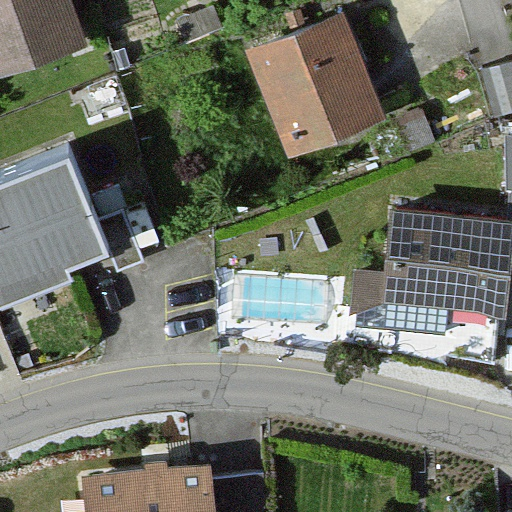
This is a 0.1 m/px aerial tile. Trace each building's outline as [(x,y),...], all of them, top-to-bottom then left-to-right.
[(0,0),(0,69),(82,43),(67,0),(0,0)] [(378,118),(338,12),(246,47),(287,153),(378,118)] [(511,51),(487,55),(496,109),(511,106),(511,51)] [(108,75),(103,53),(68,62),(73,84),(108,75)] [(426,143),(414,113),(390,123),(402,153),(426,143)] [(511,139),(505,139),(503,192),(510,192),(508,216),(507,241),(511,241),(511,139)] [(0,286),(110,243),(69,141),(0,168),(0,286)] [(348,312),(361,313),(380,304),(501,313),(507,241),(508,216),(386,207),(381,274),(352,272),(348,312)] [(260,511),(261,475),(206,480),(204,461),(78,474),(82,511),(260,511)]
